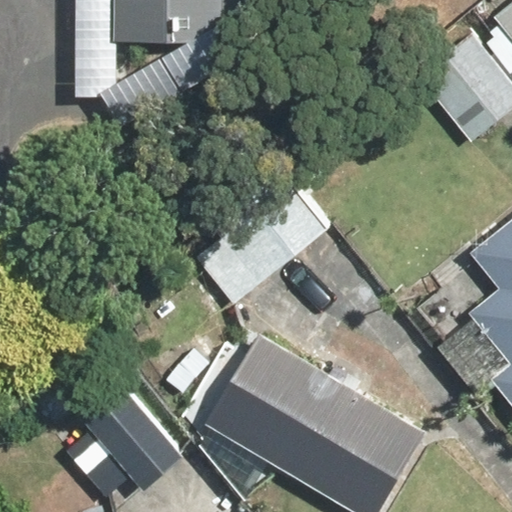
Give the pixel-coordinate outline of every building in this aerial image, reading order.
[(107,0),(107,51),(227,51),(226,0),(107,0)] [(511,0),(495,15),(511,34),(511,0)] [(511,73),(476,31),(420,79),(472,141),(511,106),(511,73)] [(243,303),(330,226),(288,178),(201,255),(243,303)] [(511,394),(511,223),(476,253),(502,285),(436,340),(476,389),(495,374),(511,394)] [(259,330),(207,423),(367,511),(382,511),(430,426),(259,330)] [(188,452),(122,378),(82,412),(96,428),(71,450),(112,497),(140,473),(151,485),(188,452)]
